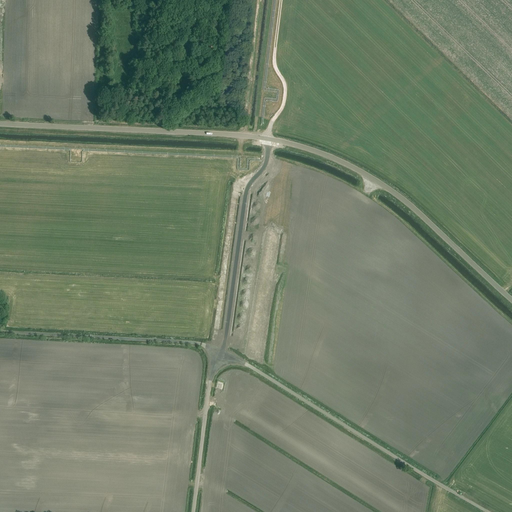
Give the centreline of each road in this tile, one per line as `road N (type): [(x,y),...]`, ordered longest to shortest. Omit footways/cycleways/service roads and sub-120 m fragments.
road 1 (unclassified): [(511,300),(401,198),(318,152),(243,135),(0,123)]
road 2 (unclassified): [(488,511),(240,361)]
road 3 (track): [(269,139),(261,169),(236,183),(212,348)]
road 4 (track): [(281,0),(274,65),(285,89),(267,138)]
road 5 (track): [(258,0),(243,135)]
road 6 (unclassified): [(209,382),(193,511)]
